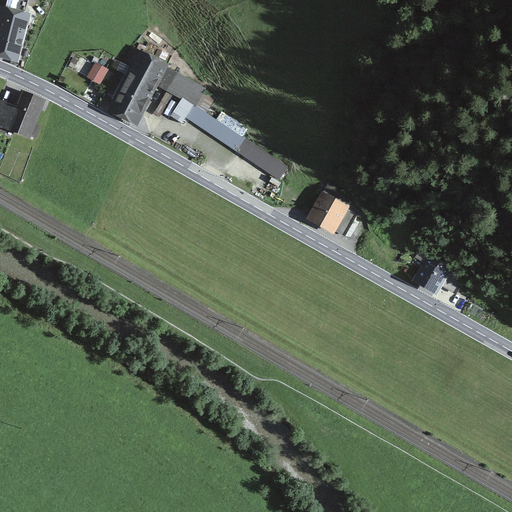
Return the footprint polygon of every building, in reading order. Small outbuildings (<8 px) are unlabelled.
[(28,15),(0,8),(0,56),(17,61),(28,15)] [(110,111),(136,124),(157,84),(165,68),(131,51),(124,63),(133,67),(110,111)] [(96,65),(88,78),(99,84),(107,71),(96,65)] [(165,68),(157,84),(196,104),(204,88),(165,68)] [(44,103),(23,94),(17,110),(0,103),(0,126),(29,138),(44,103)] [(310,220),(333,233),(347,209),(324,196),(310,220)] [(415,282),(436,293),(450,268),(429,257),(415,282)]
